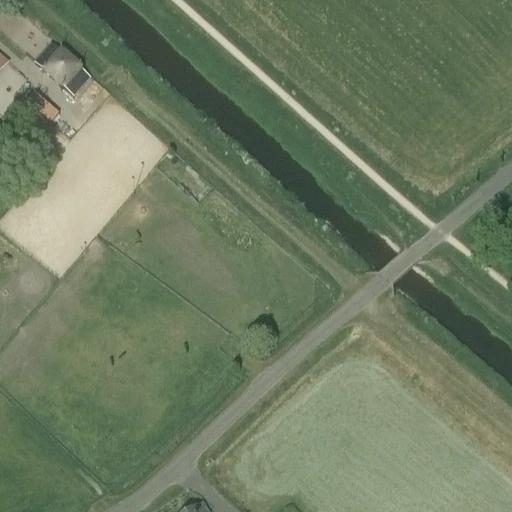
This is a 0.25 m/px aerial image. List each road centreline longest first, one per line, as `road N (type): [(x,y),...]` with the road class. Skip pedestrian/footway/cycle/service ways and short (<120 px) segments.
road 1 (unclassified): [(116,511),(511,173)]
road 2 (track): [(367,296),(511,418)]
